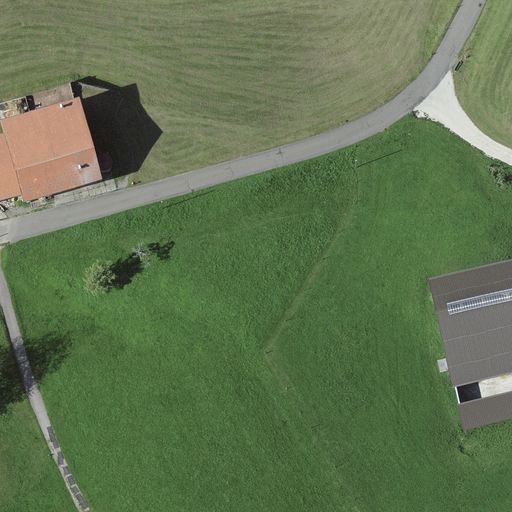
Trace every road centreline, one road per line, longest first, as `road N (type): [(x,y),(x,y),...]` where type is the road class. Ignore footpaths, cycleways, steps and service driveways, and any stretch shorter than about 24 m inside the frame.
road 1 (residential): [(470,0),(427,87),(369,125),(0,235)]
road 2 (track): [(83,511),(37,405),(0,282)]
